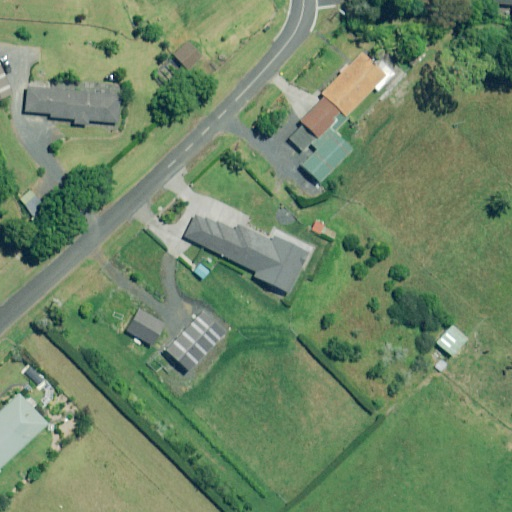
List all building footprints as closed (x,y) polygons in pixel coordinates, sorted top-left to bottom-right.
[(511,0),(476,0),(476,1),(511,5),(511,6),(511,16),(511,0)] [(177,59),(185,68),(200,54),(188,41),(170,58),(174,62),(177,59)] [(371,88),(376,92),(395,73),(381,60),(374,67),(359,52),(352,60),(350,57),(337,70),(339,73),(319,94),(322,97),(306,113),(298,122),(300,125),(286,140),(300,153),(308,144),(312,148),(313,149),(314,150),(298,166),(318,186),(351,152),(332,134),(330,131),(343,117),(371,88)] [(0,103),(12,99),(0,60),(0,103)] [(120,95),(27,87),(25,112),(50,114),(50,117),(74,119),(74,124),(88,125),(88,120),(118,123),(120,95)] [(233,232),(195,213),(183,237),(253,272),(251,276),(287,294),(309,250),(272,232),(268,240),(237,225),(233,232)] [(161,323),(139,310),(127,330),(155,347),(162,337),(155,333),(161,323)] [(468,340),(452,325),(436,343),(452,357),(468,340)] [(0,464),(44,423),(18,394),(0,410),(0,464)]
